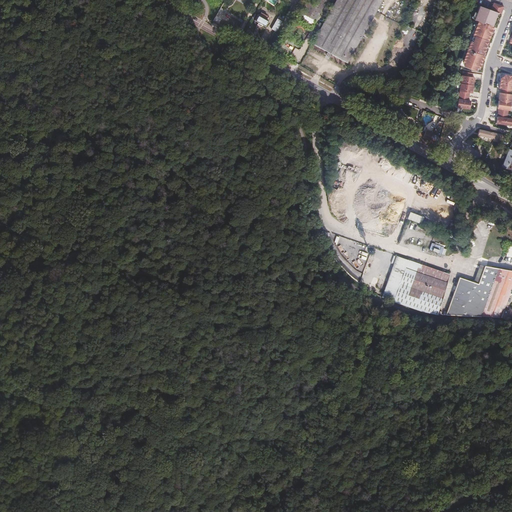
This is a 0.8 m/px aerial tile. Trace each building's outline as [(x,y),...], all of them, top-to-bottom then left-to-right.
[(308,0),(302,12),(317,20),(327,0),(313,0),(313,2),(308,0)] [(329,0),(307,45),(323,53),(327,55),(343,63),(374,0),(329,0)] [(473,21),(490,27),(496,13),(499,14),(502,7),(491,3),(490,9),(489,11),(477,6),(472,20),(473,21)] [(268,18),(264,15),(262,18),(258,16),(255,22),(259,24),(258,26),(261,28),(263,26),(265,28),(269,22),(266,21),(268,18)] [(270,31),(275,34),(281,24),(276,21),(270,31)] [(486,42),(491,27),(490,27),(473,21),(468,35),(469,35),(486,42)] [(458,66),(476,73),(488,42),(486,42),(469,35),(458,66)] [(470,74),(460,72),(459,84),(471,86),(472,78),(470,78),(470,74)] [(511,91),(511,75),(499,73),(497,89),(500,90),(510,91),(511,91)] [(470,94),(471,86),(459,84),(457,96),(467,98),(467,94),(470,94)] [(498,94),(497,102),(509,103),(510,95),(509,95),(510,91),(500,90),(499,94),(498,94)] [(466,101),(467,98),(457,96),(455,108),(467,110),(469,102),(466,101)] [(509,103),(497,102),(495,109),(497,110),(496,114),(506,115),(506,111),(508,111),(509,103)] [(506,115),(496,114),(494,124),(510,126),(511,120),(505,119),(506,115)] [(396,125),(399,126),(400,125),(409,130),(412,125),(400,119),(398,118),(396,125)] [(422,138),(438,147),(442,128),(443,124),(438,122),(434,137),(426,132),(422,138)] [(416,134),(422,138),(426,132),(418,128),(416,134)] [(499,142),(500,136),(478,131),(476,136),(499,142)] [(511,171),(511,145),(510,145),(508,150),(507,150),(501,168),(511,171)] [(410,211),(407,218),(421,224),(424,217),(410,211)] [(414,275),(404,307),(430,314),(439,315),(449,275),(409,261),(404,273),(414,275)] [(478,285),(484,267),(480,266),(473,283),(478,285)] [(511,286),(511,271),(484,267),(478,285),(473,283),(460,279),(449,310),(450,310),(450,315),(502,317),(504,309),(511,286)] [(404,273),(394,303),(404,307),(414,275),(404,273)] [(511,286),(504,309),(502,317),(511,317),(511,309),(511,306),(511,286)]
